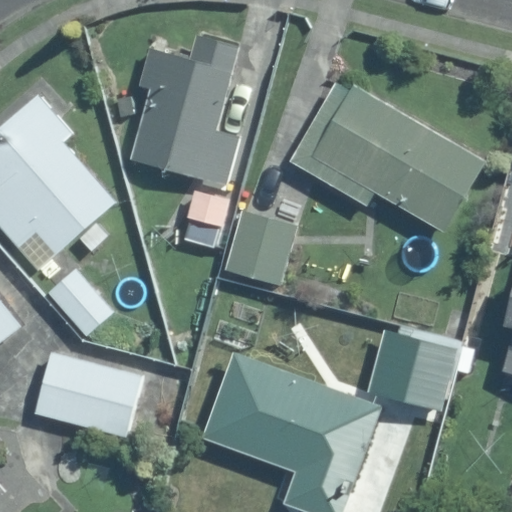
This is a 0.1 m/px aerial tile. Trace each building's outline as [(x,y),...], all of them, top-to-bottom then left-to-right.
[(154,89),(134,160),(240,189),(255,135),(221,126),(245,41),(202,29),(195,54),(156,43),(144,86),(154,89)] [(334,80),(290,162),(372,206),(379,193),(452,232),(489,164),(334,80)] [(0,188),(1,190),(0,191),(0,223),(42,269),(81,233),(96,249),(115,231),(105,220),(124,203),(71,145),(81,136),(42,93),(0,130),(0,188)] [(200,187),(191,217),(230,228),(239,198),(200,187)] [(247,214),(232,270),(285,284),(300,228),(247,214)] [(84,265),(54,290),(94,339),(124,314),(84,265)] [(0,288),(0,346),(28,324),(0,288)] [(385,328),(370,391),(445,410),(461,348),(385,328)] [(235,348),(202,436),(294,470),(282,502),(307,511),(343,511),(384,403),(235,348)] [(50,349),(37,412),(140,434),(153,372),(50,349)]
